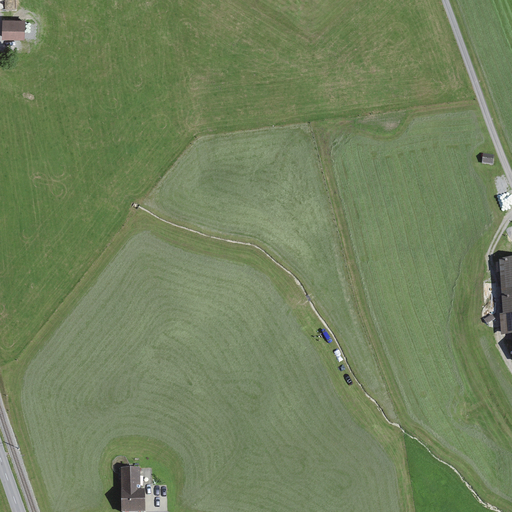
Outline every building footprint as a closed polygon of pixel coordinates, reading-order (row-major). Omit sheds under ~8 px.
[(0,22),(0,41),(22,41),(23,22),(0,22)] [(483,154),(482,164),(492,165),(494,156),(483,154)] [(511,262),(495,263),(500,339),(511,338),(511,262)] [(487,325),(495,319),(490,313),(483,318),(487,325)] [(118,472),(118,511),(144,511),(144,492),(138,492),(137,471),(118,472)]
